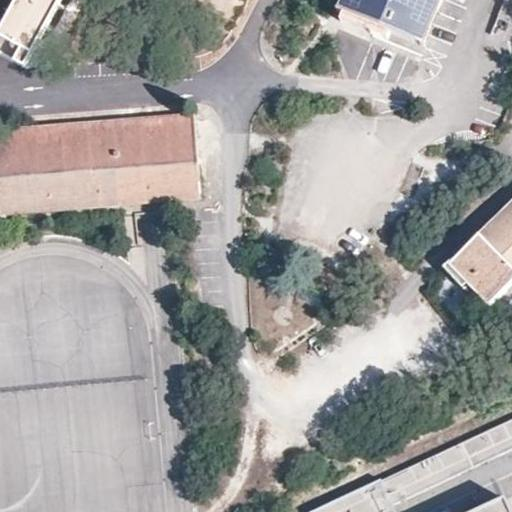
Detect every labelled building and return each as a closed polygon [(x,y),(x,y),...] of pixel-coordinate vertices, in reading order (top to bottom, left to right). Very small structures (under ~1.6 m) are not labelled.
[(64,0),(20,0),(2,34),(38,51),(64,0)] [(511,0),(348,0),(342,17),(345,18),(393,38),(428,53),(450,0),(511,0),(511,2),(505,23),(511,25),(511,0)] [(389,46),(393,38),(345,18),(342,26),(389,46)] [(0,139),(0,207),(202,188),(196,123),(0,139)] [(202,188),(0,207),(0,225),(203,207),(202,188)] [(511,204),(450,265),(491,306),(511,285),(511,204)] [(511,418),(312,511),(403,511),(399,502),(511,449),(511,418)] [(477,511),(511,511),(511,497),(511,496),(477,511)]
